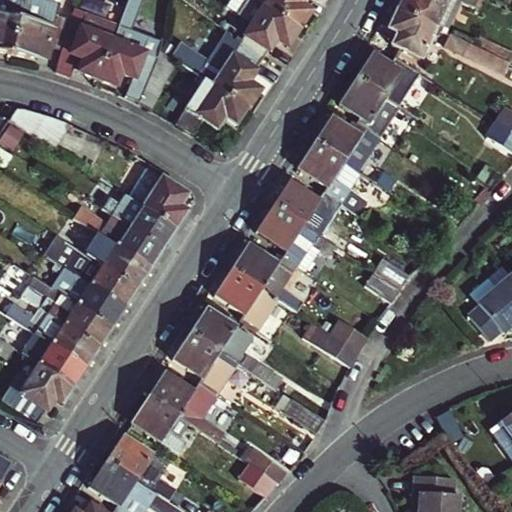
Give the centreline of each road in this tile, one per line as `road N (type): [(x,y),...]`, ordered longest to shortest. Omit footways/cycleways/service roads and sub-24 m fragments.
road 1 (tertiary): [(55,467),(234,190)]
road 2 (residential): [(234,190),(105,114),(0,82)]
road 3 (tertiary): [(234,190),(356,0)]
road 4 (residential): [(345,449),(421,396),(511,361)]
